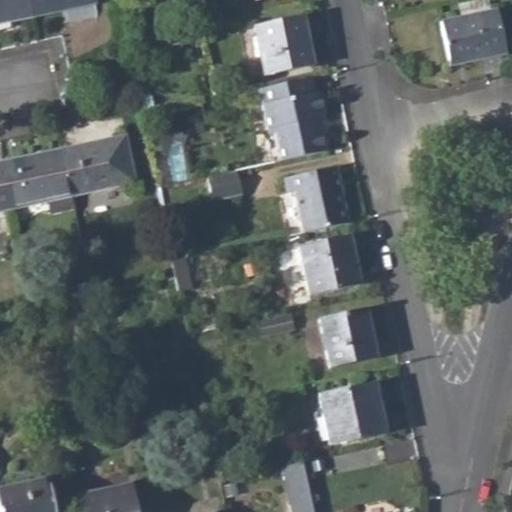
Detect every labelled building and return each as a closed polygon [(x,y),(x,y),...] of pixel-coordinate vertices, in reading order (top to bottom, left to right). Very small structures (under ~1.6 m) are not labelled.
[(0,0),(0,23),(34,16),(30,0),(0,0)] [(30,0),(34,16),(96,3),(95,0),(30,0)] [(435,20),(444,63),(501,51),(493,13),(467,18),(466,13),(435,20)] [(255,24),(265,73),(308,64),(303,40),(309,39),(304,14),(255,24)] [(278,139),(284,165),(332,156),(327,137),(324,138),(322,124),(329,122),(324,98),(320,99),(315,75),(262,87),(270,128),(278,139)] [(63,148),(73,195),(136,182),(126,135),(63,148)] [(4,161),(14,208),(73,195),(63,148),(4,161)] [(0,161),(0,210),(14,208),(4,161),(0,161)] [(297,191),(306,233),(349,224),(337,168),(287,178),(289,192),(297,191)] [(211,181),(216,205),(244,199),(239,175),(211,181)] [(363,285),(352,237),(301,248),(306,267),(305,267),(312,296),(363,285)] [(170,241),(174,260),(184,258),(179,239),(170,241)] [(306,267),(301,248),(282,252),(286,271),(306,267)] [(191,293),(184,258),(174,260),(178,276),(182,295),(191,293)] [(322,319),(332,368),(379,359),(368,309),(322,319)] [(262,321),(265,335),(297,329),(294,315),(262,321)] [(323,396),(334,445),(390,433),(379,385),(323,396)] [(297,511),(316,511),(306,463),(288,467),(297,511)] [(3,497),(6,511),(62,511),(57,485),(3,497)] [(82,503),(83,511),(137,511),(133,493),(82,503)]
